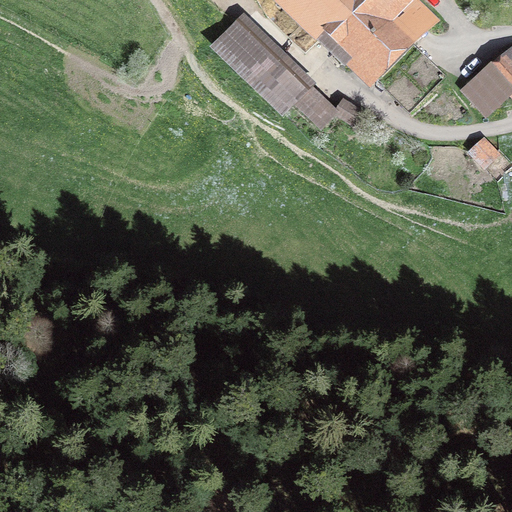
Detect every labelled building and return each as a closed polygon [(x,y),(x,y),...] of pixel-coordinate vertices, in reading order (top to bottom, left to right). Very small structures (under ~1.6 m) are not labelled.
[(256,0),(265,15),(306,56),(321,41),(348,68),(355,61),(373,79),(411,42),(413,44),(436,20),(416,0),(256,0)] [(291,103),(318,130),(330,117),(241,26),(215,50),(279,115),(291,103)] [(511,59),(508,63),(503,57),(463,90),(484,116),(508,96),(511,100),(511,59)] [(365,120),(340,107),(334,118),(359,132),(365,120)] [(469,149),(481,169),(499,158),(488,138),(469,149)]
